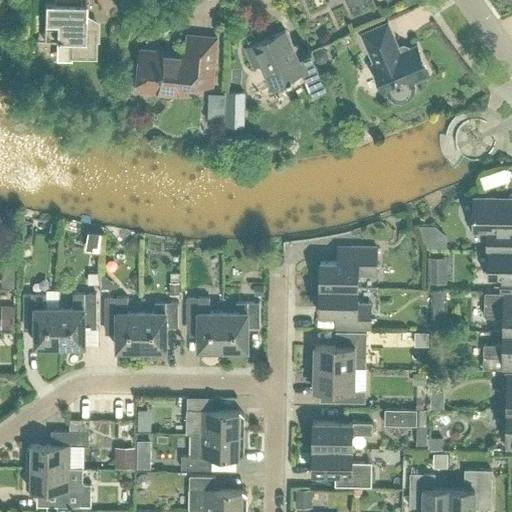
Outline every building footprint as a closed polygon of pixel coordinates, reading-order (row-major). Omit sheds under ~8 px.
[(52,0),(53,2),(43,2),(42,39),(69,39),(68,57),(95,57),(95,24),(84,24),(84,1),(77,1),(77,0),(52,0)] [(384,92),(386,92),(387,96),(395,100),(402,101),(410,98),(415,91),(415,84),(414,80),(429,73),(417,44),(407,48),(401,45),(398,46),(387,21),(361,32),(374,62),(372,63),(384,92)] [(301,73),(307,86),(312,95),(326,89),(322,80),(311,54),(297,60),(284,31),(286,30),(285,29),(244,47),(253,68),(262,64),(271,84),(269,85),(270,86),(301,73)] [(172,51),(140,48),(136,89),(164,91),(168,88),(170,90),(186,91),(187,81),(212,83),(217,36),(188,33),(186,51),(172,50),(172,51)] [(506,175),(511,173),(511,159),(503,161),(506,175)] [(487,231),(487,249),(511,249),(511,196),(474,196),(473,231),(487,231)] [(320,260),(320,286),(358,287),(358,272),(376,272),(377,246),(351,245),(350,260),(320,260)] [(511,249),(487,249),(489,249),(488,278),(501,278),(501,289),(511,289),(511,249)] [(447,256),(427,256),(427,282),(447,282),(447,256)] [(358,301),(358,287),(320,286),(319,312),(346,312),(346,326),(370,326),(370,302),(358,301)] [(46,291),(23,291),(23,321),(35,321),(35,343),(60,343),(60,306),(46,306),(46,291)] [(73,306),(60,306),(60,343),(84,343),(84,321),(96,321),(96,291),(73,291),(73,306)] [(503,315),(503,329),(511,329),(511,291),(484,291),(484,315),(503,315)] [(128,295),(105,295),(105,325),(117,325),(117,347),(141,347),(141,310),(128,310),(128,295)] [(198,347),(223,347),(223,310),(209,310),(209,295),(186,295),(186,325),(198,325),(198,347)] [(155,310),(141,310),(141,347),(166,347),(166,325),(178,325),(178,300),(155,300),(155,310)] [(236,310),(223,310),(223,347),(247,347),(247,325),(259,325),(259,300),(236,300),(236,310)] [(0,325),(14,326),(14,315),(0,314),(0,325)] [(483,343),(483,367),(506,367),(506,355),(511,355),(511,329),(503,329),(503,343),(483,343)] [(315,343),(314,366),(355,366),(366,367),(366,354),(366,331),(336,330),(335,344),(315,343)] [(354,388),(355,366),(314,366),(314,388),(334,388),(334,400),(365,401),(365,388),(354,388)] [(190,431),(244,432),(244,413),(240,409),(212,408),(213,396),(187,395),(187,431),(190,431)] [(384,423),(416,424),(417,408),(385,407),(384,423)] [(372,433),(372,421),(313,420),(312,446),(352,446),(353,433),(372,433)] [(27,446),(26,465),(69,466),(70,443),(84,443),(84,430),(59,430),(59,442),(31,442),(27,446)] [(211,467),(212,455),(239,455),(244,451),(244,432),(190,431),(189,454),(181,454),(181,467),(211,467)] [(428,448),(442,448),(443,437),(429,437),(428,448)] [(134,466),(135,445),(114,445),(114,466),(134,466)] [(352,460),(352,446),(312,446),(312,472),(343,472),(343,484),(371,485),(372,461),(352,460)] [(83,467),(69,466),(26,465),(26,484),(30,489),(31,491),(36,491),(36,504),(58,505),(58,501),(90,502),(90,482),(85,482),(83,480),(83,467)] [(464,487),(449,487),(448,511),(474,511),(475,506),(491,507),(492,468),(464,468),(464,487)] [(422,511),(448,511),(449,487),(434,486),(435,472),(410,471),(409,505),(423,505),(422,511)] [(189,510),(203,510),(246,511),(247,492),(242,488),(215,487),(215,474),(189,474),(189,510)] [(148,497),(151,478),(139,476),(136,495),(148,497)]
